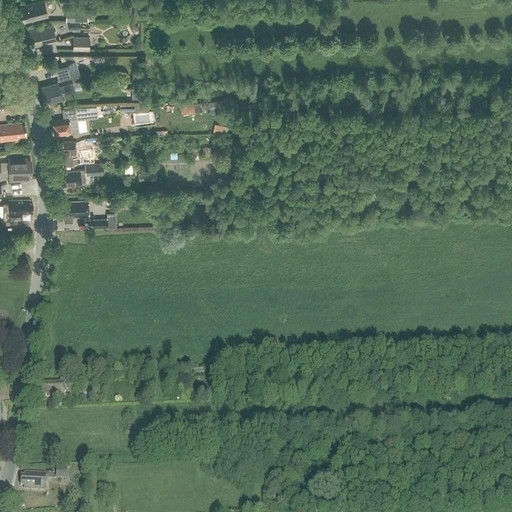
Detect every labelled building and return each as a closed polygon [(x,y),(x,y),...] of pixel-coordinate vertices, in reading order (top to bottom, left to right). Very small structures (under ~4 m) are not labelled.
[(19,10),(18,12),(19,15),(20,15),(22,22),(23,22),(22,22),(48,15),(43,0),(42,0),(33,3),(33,5),(19,8),(18,8),(19,10)] [(135,5),(135,19),(144,19),(144,5),(135,5)] [(66,21),(87,21),(87,9),(66,9),(66,21)] [(31,47),(55,42),(52,27),(28,32),(28,35),(26,36),(27,45),(30,44),(31,47)] [(73,50),(89,49),(89,37),(72,37),(73,50)] [(56,66),(61,82),(80,76),(75,61),(56,66)] [(58,83),(39,88),(44,104),(63,99),(61,95),(75,91),(73,84),(59,88),(58,83)] [(132,90),(132,99),(141,99),(140,89),(132,90)] [(209,109),(223,107),(223,100),(209,102),(209,109)] [(196,113),(201,113),(201,103),(182,104),(182,114),(196,113)] [(120,105),(121,112),(149,112),(149,104),(120,105)] [(79,132),(76,116),(90,115),(90,107),(76,108),(62,110),(64,119),(52,121),(55,136),(79,132)] [(0,140),(1,140),(2,140),(15,139),(15,141),(26,140),(25,125),(22,126),(22,123),(0,125),(0,140)] [(225,126),(215,125),(214,133),(223,134),(225,126)] [(63,144),(55,144),(57,166),(76,165),(74,141),(63,142),(63,144)] [(28,178),(32,178),(31,161),(28,162),(27,159),(9,159),(10,181),(28,181),(28,178)] [(85,170),(57,172),(59,187),(82,185),(82,183),(86,183),(85,176),(103,174),(102,163),(84,165),(85,170)] [(3,204),(3,221),(10,221),(10,217),(23,217),(23,219),(30,219),(30,213),(33,213),(33,204),(30,204),(30,201),(9,201),(9,204),(3,204)] [(63,205),(60,206),(60,215),(64,215),(64,223),(72,223),(72,218),(89,217),(88,202),(63,202),(63,205)] [(181,212),(168,213),(168,219),(173,219),(173,220),(181,220),(181,212)] [(93,228),(107,227),(107,219),(93,220),(93,228)] [(87,376),(60,377),(60,383),(65,383),(65,385),(71,385),(71,384),(79,384),(79,386),(91,386),(91,383),(87,383),(87,376)] [(65,385),(65,383),(60,383),(37,384),(37,392),(40,392),(40,395),(45,395),(45,397),(65,397),(65,385)] [(92,387),(80,387),(80,396),(92,395),(92,387)] [(56,468),(55,478),(66,479),(66,468),(56,468)] [(45,491),(46,474),(24,473),(24,477),(21,476),(20,486),(24,486),(23,489),(45,491)]
